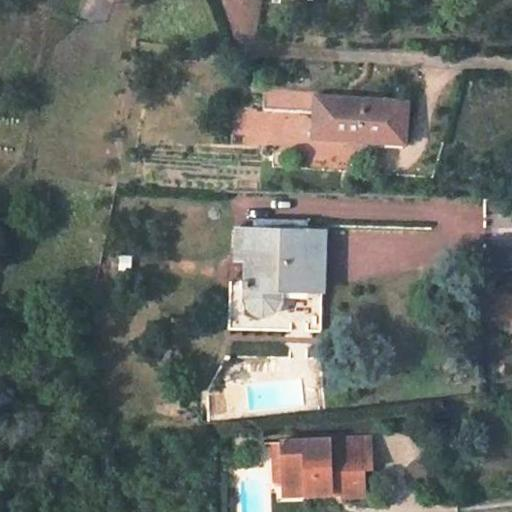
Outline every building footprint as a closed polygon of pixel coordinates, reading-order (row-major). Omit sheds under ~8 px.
[(385,130),(407,131),(408,105),(315,98),(316,84),(263,81),(262,111),(315,115),(312,139),(384,144),(385,130)] [(407,131),(385,130),(384,144),(406,145),(407,131)] [(236,279),(236,283),(236,287),(243,287),(244,299),(247,305),(252,308),(257,310),(266,309),(268,308),(272,305),(275,299),(276,284),(320,286),(322,228),(301,228),(302,218),(254,217),(253,227),(235,227),(233,255),(244,255),(243,279),(236,279)] [(367,433),(280,442),(283,479),(284,486),(306,484),(307,491),(332,490),(332,484),(341,484),(342,491),(365,489),(363,466),(370,465),(367,433)] [(283,479),(280,442),(270,443),(274,480),(283,479)] [(307,491),(306,484),(284,486),(284,493),(307,491)]
